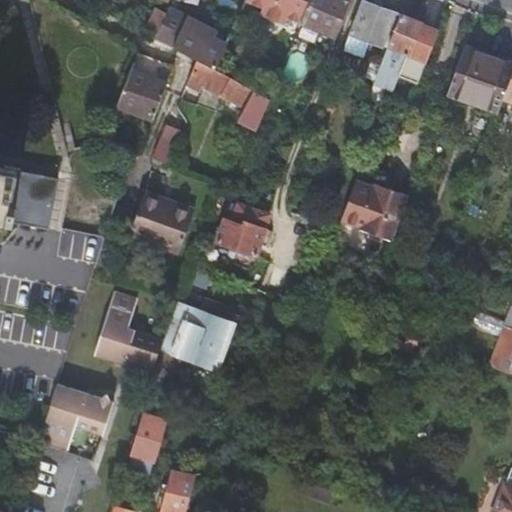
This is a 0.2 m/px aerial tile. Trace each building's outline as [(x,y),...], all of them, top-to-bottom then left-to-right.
[(309,0),(245,0),(246,0),(263,7),(262,10),(260,14),(264,16),(280,23),(285,24),(286,20),(287,18),(300,23),(309,0)] [(309,0),(300,23),(333,37),(348,0),(309,0)] [(399,16),(362,2),(350,35),(361,39),(367,41),(386,48),(399,16)] [(170,10),(165,19),(154,40),(190,58),(197,62),(213,70),(223,50),(229,36),(170,10)] [(420,23),(399,16),(386,48),(384,54),(381,61),(401,68),(397,77),(415,84),(435,31),(423,27),(419,25),(420,23)] [(438,33),(435,31),(415,84),(417,85),(438,33)] [(503,98),(511,75),(494,68),(496,62),(482,57),(465,50),(448,96),(466,103),(496,115),(503,98)] [(374,81),(381,61),(384,54),(374,55),(365,78),(374,81)] [(256,130),(268,100),(250,90),(213,70),(197,62),(187,84),(200,91),(204,85),(222,94),(220,97),(244,109),(238,119),(256,130)] [(511,75),(511,71),(511,68),(496,62),(494,68),(511,75)] [(168,85),(132,70),(118,107),(154,121),(168,85)] [(511,71),(511,75),(503,98),(511,100),(511,71)] [(162,144),(176,151),(183,136),(168,129),(162,144)] [(153,164),(169,169),(176,151),(162,144),(153,164)] [(0,223),(47,233),(57,183),(0,171),(0,223)] [(358,231),(361,232),(376,191),(376,189),(375,189),(354,181),(340,220),(359,228),(358,231)] [(388,189),(378,185),(376,191),(386,194),(388,189)] [(392,243),(409,197),(388,189),(386,194),(376,191),(361,232),(392,243)] [(144,194),(129,234),(179,254),(194,212),(172,203),(171,205),(144,194)] [(269,216),(254,211),(253,215),(242,211),(237,225),(223,220),(215,243),(256,258),(267,231),(264,230),(269,216)] [(208,273),(193,268),(186,287),(200,292),(208,273)] [(151,375),(163,343),(124,330),(127,323),(130,324),(137,301),(116,294),(96,356),(139,371),(142,377),(149,374),(151,375)] [(237,326),(180,304),(162,354),(219,374),(237,326)] [(511,306),(510,305),(490,362),(510,369),(511,363),(511,306)] [(421,395),(439,346),(431,343),(436,328),(392,314),(382,343),(421,356),(408,390),(421,395)] [(101,400),(57,386),(40,442),(68,451),(75,428),(103,438),(114,404),(111,403),(108,397),(101,400)] [(165,424),(150,419),(152,414),(146,412),(132,458),(152,464),(165,424)] [(188,476),(171,472),(161,511),(184,511),(194,473),(190,471),(188,476)] [(511,511),(511,488),(504,485),(495,508),(493,511),(511,511)]
